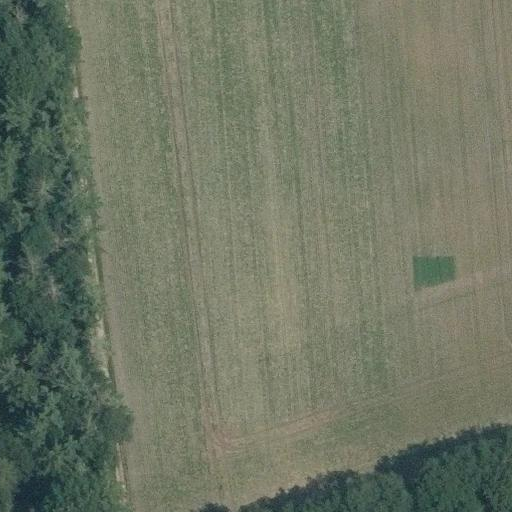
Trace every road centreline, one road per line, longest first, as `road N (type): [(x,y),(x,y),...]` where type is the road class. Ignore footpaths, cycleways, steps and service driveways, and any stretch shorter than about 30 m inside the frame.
road 1 (track): [(61,0),(119,511)]
road 2 (track): [(375,511),(511,466)]
